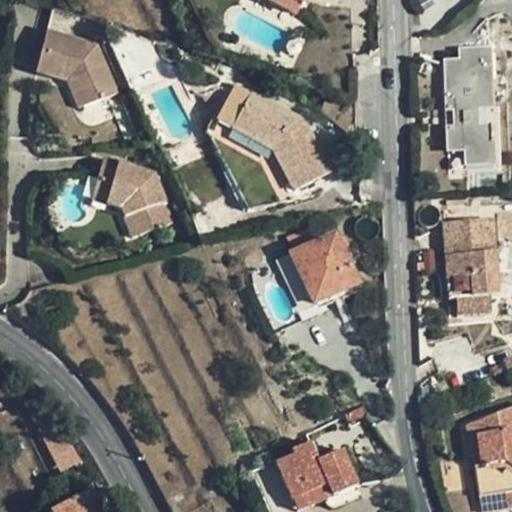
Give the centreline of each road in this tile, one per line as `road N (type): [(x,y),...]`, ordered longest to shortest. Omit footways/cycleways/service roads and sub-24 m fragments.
road 1 (tertiary): [(429,511),(410,423),(396,0)]
road 2 (unclassified): [(0,335),(64,389),(144,511)]
